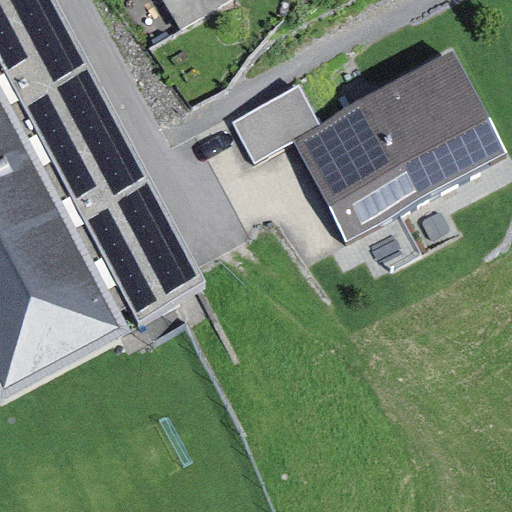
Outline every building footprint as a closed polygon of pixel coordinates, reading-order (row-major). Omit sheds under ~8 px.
[(138,323),(198,291),(42,0),(0,0),(0,88),(121,315),(131,309),(138,323)] [(163,0),(181,30),(231,0),(163,0)] [(290,143),(346,244),(498,160),(441,60),(319,127),(290,143)] [(0,403),(1,406),(132,337),(121,315),(0,88),(0,403)] [(319,127),(298,89),(237,123),(258,161),(290,143),(319,127)]
